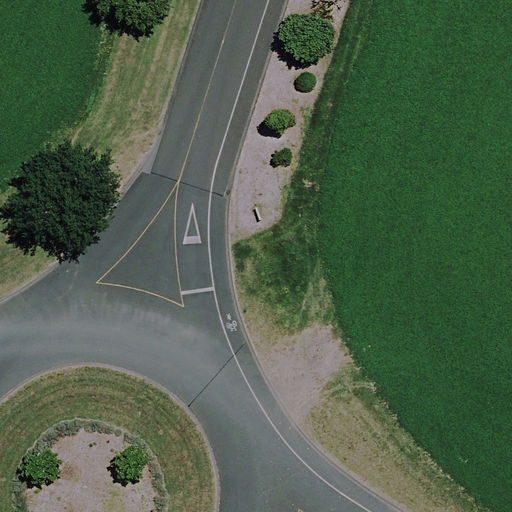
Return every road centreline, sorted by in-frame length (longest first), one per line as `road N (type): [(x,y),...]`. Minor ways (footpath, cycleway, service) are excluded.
road 1 (unclassified): [(246,0),(142,340)]
road 2 (unclassified): [(142,340),(187,361),(223,396),(246,440),(251,511)]
road 3 (unclassified): [(0,370),(38,345),(90,334),(142,340)]
